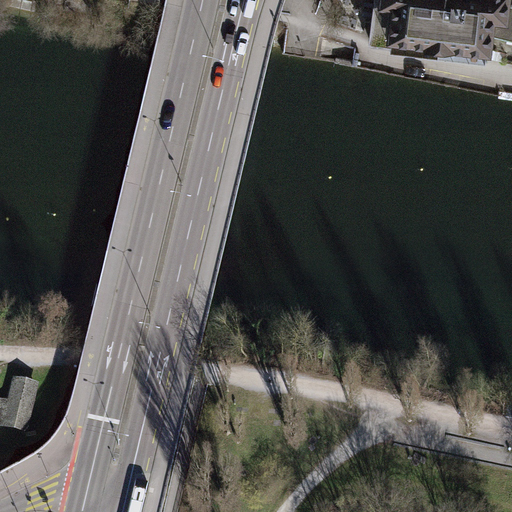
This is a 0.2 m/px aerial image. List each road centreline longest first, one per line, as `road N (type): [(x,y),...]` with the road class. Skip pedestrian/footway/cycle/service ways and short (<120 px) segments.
road 1 (secondary): [(122,511),(247,0)]
road 2 (secondary): [(199,0),(82,511)]
road 3 (track): [(204,374),(511,428)]
road 4 (track): [(0,352),(204,374)]
road 5 (track): [(283,511),(403,406)]
